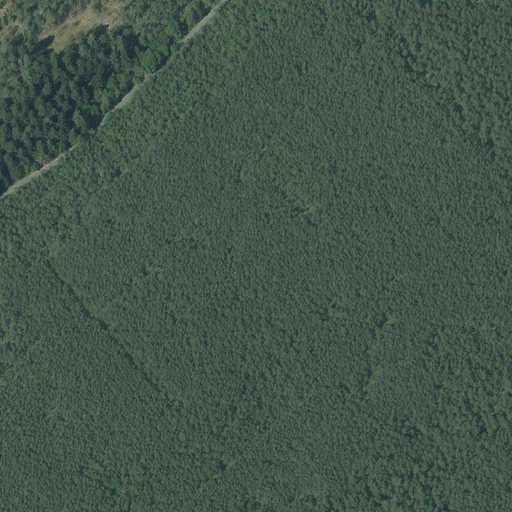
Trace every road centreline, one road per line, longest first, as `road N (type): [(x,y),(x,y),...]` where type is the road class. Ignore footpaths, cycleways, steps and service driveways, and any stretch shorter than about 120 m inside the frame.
road 1 (unclassified): [(0,196),(84,140),(225,0)]
road 2 (track): [(371,39),(511,200)]
road 3 (track): [(511,485),(436,465),(392,410),(358,393)]
road 4 (track): [(358,393),(393,363),(511,317)]
road 5 (track): [(358,393),(320,393),(226,472)]
road 6 (track): [(0,220),(92,320)]
road 7 (track): [(226,472),(138,372)]
